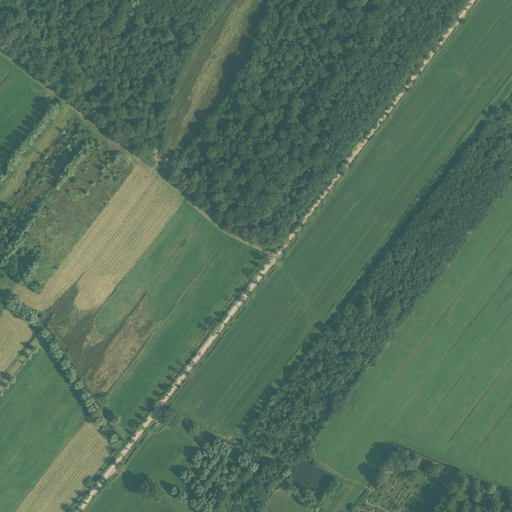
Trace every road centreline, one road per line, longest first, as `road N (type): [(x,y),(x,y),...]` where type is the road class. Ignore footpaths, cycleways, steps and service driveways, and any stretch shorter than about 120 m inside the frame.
road 1 (tertiary): [(78,511),(473,0)]
road 2 (track): [(0,52),(214,223),(274,257)]
road 3 (track): [(450,473),(396,457),(370,490),(298,454),(288,462),(258,450),(239,470),(240,460),(204,442)]
